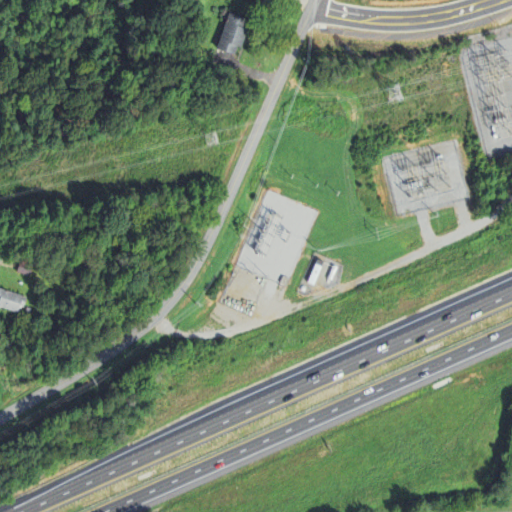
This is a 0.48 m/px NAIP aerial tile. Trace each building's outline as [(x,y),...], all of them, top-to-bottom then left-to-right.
[(217,49),(231,13),(249,19),(245,29),(249,30),(242,48),(239,47),(235,56),(217,49)] [(322,264),(314,261),(305,282),(313,286),(322,264)] [(17,270),(20,264),(32,269),(29,275),(17,270)] [(79,268),(87,269),(86,276),(78,275),(79,268)] [(0,287),(27,296),(24,306),(20,305),(18,311),(0,304),(0,287)]
